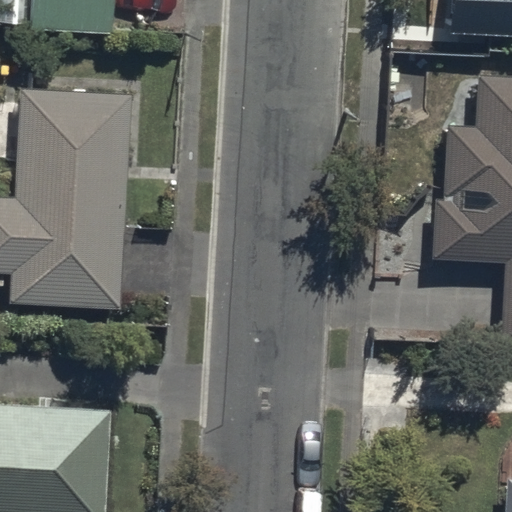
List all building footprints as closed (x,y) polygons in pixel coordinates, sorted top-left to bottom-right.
[(109,0),(23,0),(23,27),(109,27),(109,0)] [(511,0),(477,0),(476,33),(511,34),(511,0)] [(502,340),(511,340),(511,78),(443,76),(437,265),(505,268),(502,340)] [(117,296),(121,79),(14,77),(12,190),(0,189),(0,263),(4,264),(3,294),(117,296)] [(0,403),(0,511),(105,511),(111,409),(0,403)]
